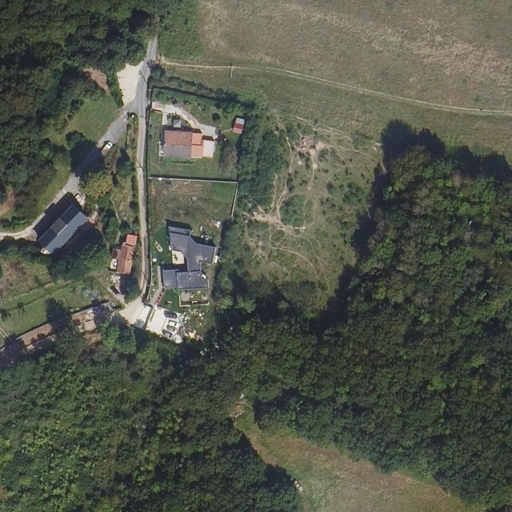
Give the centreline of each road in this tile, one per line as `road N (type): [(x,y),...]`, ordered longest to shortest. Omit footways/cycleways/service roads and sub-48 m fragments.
road 1 (track): [(511,111),(415,105),(264,73),(147,69)]
road 2 (track): [(0,369),(120,322),(140,301),(142,130)]
road 3 (residential): [(144,85),(30,230),(0,235)]
